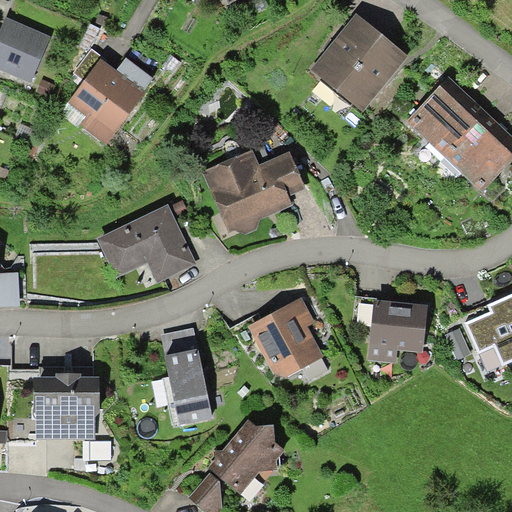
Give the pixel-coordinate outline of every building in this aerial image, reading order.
[(356,14),(310,69),(363,113),(409,57),(356,14)] [(0,69),(31,83),(51,36),(6,16),(0,29),(0,28),(0,69)] [(102,58),(106,61),(107,59),(92,48),(74,72),(84,81),(102,58)] [(126,57),(117,69),(144,90),(154,78),(126,57)] [(106,61),(102,58),(84,81),(68,101),(87,116),(80,125),(106,145),(147,92),(144,90),(117,69),(106,61)] [(407,121),(445,156),(486,111),(449,76),(407,121)] [(56,84),(42,79),(37,92),(51,98),(56,84)] [(87,116),(68,101),(59,112),(78,127),(80,125),(87,116)] [(511,161),(511,134),(486,111),(445,156),(484,192),(511,161)] [(253,150),(203,171),(229,233),(236,230),(246,234),(257,229),(261,219),(294,205),(290,195),(307,188),(291,151),(259,164),(253,150)] [(183,200),(170,206),(175,217),(188,210),(183,200)] [(169,204),(97,238),(116,278),(148,263),(158,282),(197,264),(175,217),(170,206),(169,204)] [(0,272),(0,306),(20,306),(19,272),(0,272)] [(511,361),(511,293),(488,305),(491,311),(465,323),(479,354),(494,347),(502,365),(503,365),(511,361)] [(374,299),(377,299),(377,297),(355,295),(352,325),(371,327),(374,299)] [(301,297),(248,325),(274,374),(287,377),(303,367),(322,357),(324,356),(307,326),(315,322),(301,297)] [(377,299),(374,299),(371,327),(368,360),(397,363),(398,350),(424,352),(428,304),(377,299)] [(165,354),(198,348),(193,327),(161,334),(165,354)] [(471,353),(459,328),(446,334),(458,360),(471,353)] [(494,347),(479,354),(487,372),(502,365),(494,347)] [(198,348),(165,354),(180,425),(213,418),(198,348)] [(329,370),(322,357),(303,367),(310,380),(329,370)] [(56,377),(34,377),(34,413),(36,413),(36,439),(96,439),(96,412),(100,412),(100,377),(81,377),(81,373),(56,373),(56,377)] [(215,459),(209,468),(212,471),(220,478),(240,494),(261,471),(277,470),(277,460),(286,451),(275,442),(274,424),(257,426),(248,420),(223,450),(214,451),(215,459)] [(111,441),(83,441),(83,461),(111,460),(111,441)] [(221,511),(223,510),(220,478),(212,471),(189,497),(205,511),(221,511)]
